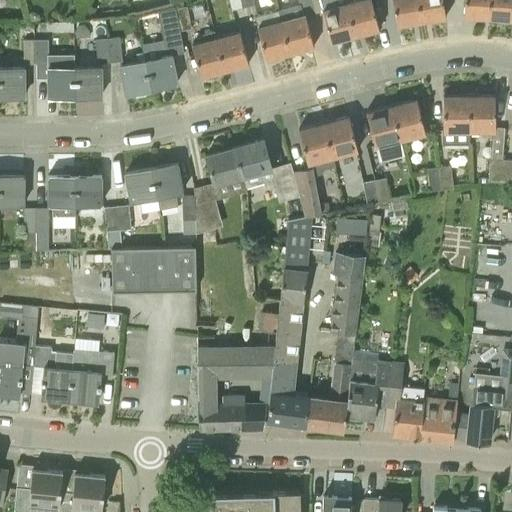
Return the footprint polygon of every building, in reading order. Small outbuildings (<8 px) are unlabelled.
[(243,6),(241,0),(229,0),(231,9),(243,6)] [(301,0),(298,0),(300,4),(279,9),(290,52),(310,46),(310,47),(314,46),(301,0)] [(347,3),(345,0),(320,0),(331,41),(334,40),(355,35),(347,3)] [(356,0),(347,3),(355,35),(376,29),(379,29),(371,0),(356,0)] [(392,0),(398,24),(400,24),(421,20),(416,0),(392,0)] [(416,0),(421,20),(442,17),(446,17),(442,0),(416,0)] [(488,0),(464,0),(464,16),(467,16),(467,15),(488,17),(488,0)] [(510,19),(511,18),(511,0),(488,0),(488,17),(510,18),(510,19)] [(180,30),(192,28),(187,6),(176,8),(180,30)] [(85,14),(93,18),(96,11),(88,7),(85,14)] [(160,17),(164,39),(166,50),(184,46),(180,30),(176,8),(159,12),(160,17)] [(269,57),(290,52),(279,9),(255,15),(258,26),(257,26),(266,58),(269,58),(269,57)] [(28,12),(31,22),(41,19),(39,14),(34,11),(28,12)] [(89,37),(89,30),(85,25),(75,25),(75,37),(89,37)] [(202,33),(205,41),(192,44),(201,76),(204,75),(224,69),(216,38),(214,30),(202,33)] [(216,38),(224,69),(245,64),(248,63),(240,31),(216,38)] [(122,59),(120,36),(108,37),(110,60),(122,59)] [(108,37),(95,38),(98,61),(110,60),(108,37)] [(36,38),(24,38),(24,62),(36,62),(36,38)] [(48,62),(48,38),(36,38),(36,62),(48,62)] [(172,54),(162,56),(159,39),(142,43),(144,51),(150,87),(178,81),(172,54)] [(125,92),(150,87),(144,51),(136,52),(138,61),(120,65),(125,92)] [(0,67),(0,94),(24,95),(25,68),(0,67)] [(75,95),(74,68),(48,68),(48,95),(75,95)] [(75,95),(102,94),(102,68),(74,68),(75,95)] [(444,94),(443,94),(443,129),(442,129),(442,144),(469,143),(469,130),(469,94),(444,95),(444,94)] [(469,130),(495,129),(495,126),(495,94),(493,94),(469,94),(469,130)] [(415,98),(391,104),(400,139),(425,133),(416,98),(415,98)] [(375,145),(400,139),(391,104),(368,110),(366,110),(375,145)] [(347,116),(323,122),(332,156),(333,156),(358,150),(349,115),(347,115),(347,116)] [(322,211),(314,175),(322,173),(321,169),(335,166),(333,156),(332,156),(323,122),(300,128),(300,127),(298,128),(308,162),(309,166),(293,170),(299,194),(304,216),(322,211)] [(263,138),(234,146),(246,187),(247,187),(264,182),(266,189),(274,186),(279,201),(291,198),(291,196),(299,194),(293,170),(273,176),(263,138)] [(206,154),(214,185),(217,198),(247,189),(247,187),(246,187),(234,146),(206,154)] [(502,158),(491,157),(490,157),(488,180),(500,181),(502,158)] [(511,159),(502,158),(500,181),(511,182),(511,172),(511,159)] [(156,195),(157,195),(160,207),(178,204),(175,192),(183,190),(178,162),(151,167),(156,195)] [(441,186),(453,185),(450,165),(439,166),(441,186)] [(429,188),(441,186),(439,166),(427,168),(429,188)] [(156,195),(151,167),(125,172),(130,200),(156,195)] [(0,175),(0,202),(24,203),(24,175),(0,175)] [(74,175),(48,175),(47,203),(53,203),(53,214),(75,214),(75,203),(74,175)] [(75,203),(101,203),(101,175),(74,175),(75,203)] [(390,199),(386,177),(374,179),(378,201),(390,199)] [(374,179),(363,181),(367,203),(378,201),(374,179)] [(222,224),(215,199),(197,202),(194,186),(193,186),(195,193),(195,232),(222,224)] [(195,193),(182,194),(183,232),(195,232),(195,193)] [(128,204),(116,205),(119,228),(120,228),(130,227),(128,204)] [(107,229),(119,228),(116,205),(104,206),(107,229)] [(23,241),(35,241),(35,207),(23,207),(23,241)] [(35,207),(35,241),(36,241),(36,249),(48,249),(48,207),(35,207)] [(366,219),(351,218),(351,233),(365,233),(366,219)] [(379,231),(368,230),(367,246),(378,246),(379,231)] [(284,255),(308,258),(310,244),(286,242),(284,255)] [(160,289),(195,289),(196,289),(195,245),(140,246),(122,246),(111,247),(112,291),(160,289)] [(303,299),(307,268),(283,265),(280,296),(274,346),(271,372),(272,372),(267,418),(291,422),(303,423),(306,394),(295,393),(287,392),(291,360),(295,361),(302,299),(303,299)] [(418,276),(409,265),(402,272),(411,283),(418,276)] [(337,271),(329,329),(338,330),(355,332),(362,275),(337,271)] [(33,365),(35,344),(35,331),(37,316),(37,305),(0,302),(0,315),(18,316),(16,343),(0,341),(0,391),(19,393),(22,364),(33,365)] [(38,316),(76,318),(76,308),(38,305),(38,316)] [(102,327),(103,314),(87,313),(86,326),(102,327)] [(47,316),(38,316),(37,316),(35,331),(46,332),(47,316)] [(338,330),(334,360),(352,362),(353,348),(355,332),(338,330)] [(44,366),(41,395),(70,397),(73,352),(52,350),(52,346),(35,344),(33,365),(44,366)] [(264,426),(267,402),(269,383),(260,383),(258,402),(245,402),(245,394),(222,394),(222,402),(217,402),(216,373),(271,372),(274,346),(256,346),(199,347),(198,427),(264,426)] [(473,386),(472,401),(511,405),(511,393),(511,346),(502,346),(499,374),(498,389),(473,386)] [(74,347),(73,352),(70,397),(98,400),(101,371),(112,371),(113,350),(96,349),(74,347)] [(353,348),(352,362),(345,412),(374,416),(375,404),(377,389),(387,390),(391,359),(377,358),(377,359),(355,356),(356,348),(353,348)] [(391,359),(387,390),(400,392),(401,385),(404,361),(391,359)] [(330,397),(306,394),(303,423),(343,428),(345,412),(352,362),(334,360),(330,397)] [(419,436),(423,399),(423,397),(424,387),(401,385),(400,392),(400,397),(396,397),(392,433),(419,436)] [(453,436),(455,412),(456,400),(423,397),(423,399),(419,436),(453,439),(453,438),(453,436)] [(489,440),(492,404),(472,401),(472,403),(470,403),(468,413),(455,412),(453,436),(467,438),(467,441),(488,442),(489,440)] [(0,502),(3,503),(8,468),(7,468),(7,469),(0,467),(0,502)] [(14,510),(36,511),(58,511),(61,490),(63,470),(32,467),(30,487),(16,485),(14,510)] [(61,490),(58,511),(101,511),(103,500),(107,500),(107,486),(104,486),(105,474),(74,471),(73,491),(61,490)] [(300,511),(300,498),(297,498),(297,499),(287,499),(287,490),(268,491),(269,500),(259,500),(258,491),(257,491),(257,494),(240,494),(240,501),(230,501),(230,495),(212,495),(212,511),(300,511)] [(350,511),(351,496),(323,495),(322,511),(350,511)] [(400,511),(401,498),(378,497),(378,498),(363,497),(362,511),(400,511)]
